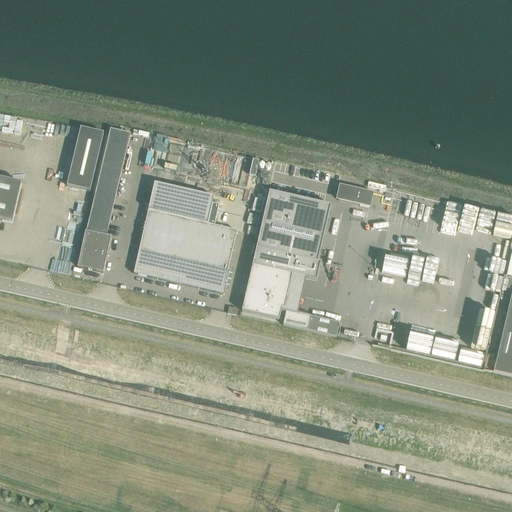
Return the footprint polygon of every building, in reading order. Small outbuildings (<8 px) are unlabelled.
[(80,129),(66,187),(90,193),(104,135),(80,129)] [(106,237),(131,135),(110,130),(86,232),(106,237)] [(0,220),(12,224),(21,185),(0,179),(0,220)] [(338,202),(368,209),(368,207),(367,207),(370,194),(371,195),(371,193),(342,187),(338,202)] [(148,212),(134,275),(222,296),(237,232),(208,226),(207,226),(148,212)] [(111,238),(106,237),(86,233),(85,232),(77,268),(103,274),(111,238)] [(242,312),(279,321),(282,309),(284,310),(292,276),(252,267),(242,312)] [(511,295),(511,296),(494,373),(511,377),(511,295)] [(286,312),(283,327),(336,339),(339,324),(286,312)]
